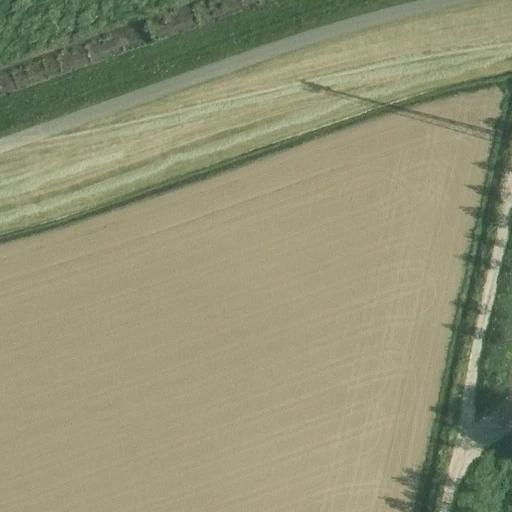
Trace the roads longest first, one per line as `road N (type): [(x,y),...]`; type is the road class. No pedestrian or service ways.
road 1 (track): [(6,142),(511,52)]
road 2 (unclassified): [(436,0),(0,144)]
road 3 (track): [(511,210),(449,511)]
